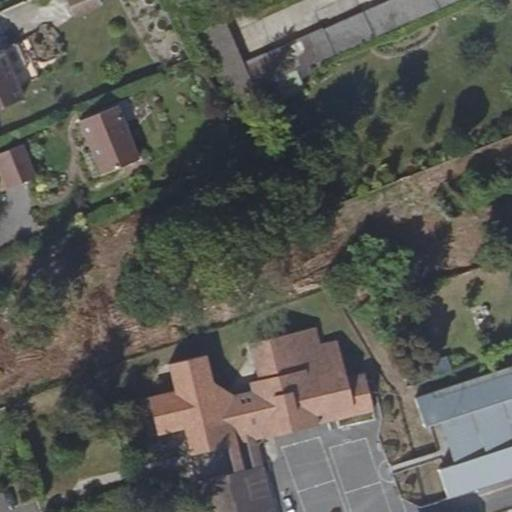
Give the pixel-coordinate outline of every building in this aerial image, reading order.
[(104,3),(102,0),(69,0),(77,16),(104,3)] [(393,0),(244,65),(255,91),(462,0),(393,0)] [(227,19),(248,9),(243,2),(224,12),(227,19)] [(190,36),(218,23),(212,8),(183,20),(190,36)] [(0,107),(17,100),(0,59),(0,107)] [(132,158),(110,107),(74,122),(97,174),(132,158)] [(31,179),(16,146),(0,153),(0,180),(4,191),(31,179)] [(352,200),(361,196),(358,188),(349,192),(352,200)] [(330,194),(308,202),(314,215),(325,211),(336,206),(330,194)] [(249,342),(256,378),(256,380),(303,369),(315,413),(334,409),(335,413),(288,430),(336,419),(368,411),(360,374),(341,378),(333,342),(317,345),(312,327),(249,342)] [(234,397),(209,380),(202,356),(167,365),(172,392),(155,396),(165,432),(181,427),(187,454),(225,444),(223,436),(257,427),(251,393),(234,397)] [(436,470),(446,498),(511,475),(511,364),(412,398),(421,427),(453,417),(467,459),(436,470)] [(430,368),(433,376),(447,371),(444,364),(430,368)] [(256,380),(256,378),(246,382),(251,393),(257,427),(223,436),(225,444),(234,442),(245,440),(254,437),(288,430),(335,413),(334,409),(315,413),(303,369),(256,380)] [(147,398),(156,434),(165,432),(155,396),(147,398)] [(260,465),(254,437),(245,440),(252,467),(260,465)] [(240,470),(234,442),(225,444),(231,472),(240,470)] [(262,511),(271,511),(260,465),(252,467),(262,511)] [(262,511),(252,467),(240,470),(231,472),(196,480),(203,511),(262,511)]
